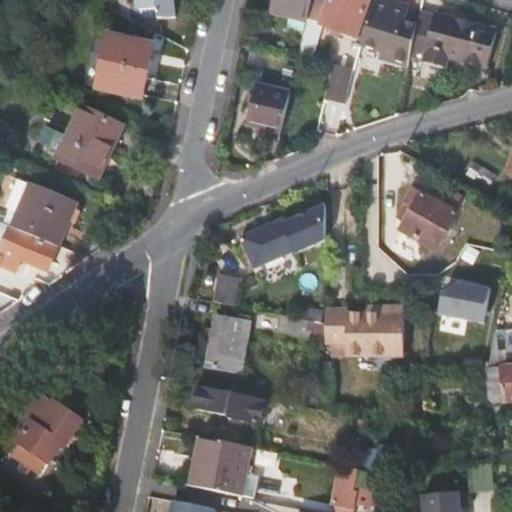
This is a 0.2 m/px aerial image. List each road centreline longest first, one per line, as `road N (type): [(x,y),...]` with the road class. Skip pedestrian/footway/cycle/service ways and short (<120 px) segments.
road 1 (tertiary): [(181,218),(397,130),(511,97)]
road 2 (residential): [(122,511),(181,218)]
road 3 (residential): [(181,218),(225,0)]
road 4 (tertiary): [(0,344),(181,218)]
